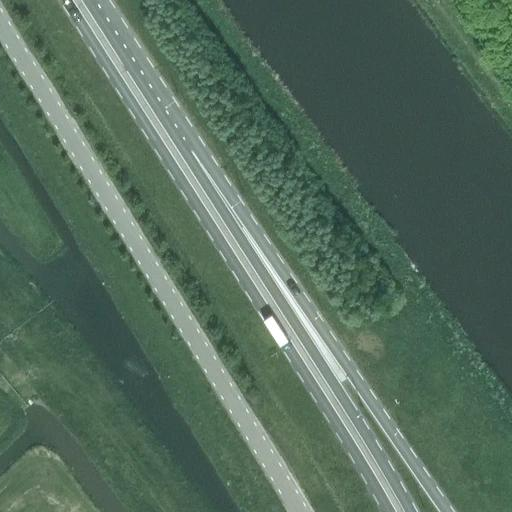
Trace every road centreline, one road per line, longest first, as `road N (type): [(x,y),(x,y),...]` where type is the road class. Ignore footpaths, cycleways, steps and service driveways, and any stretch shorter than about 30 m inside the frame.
road 1 (primary): [(66,0),(389,511)]
road 2 (unclassified): [(297,511),(0,23)]
road 3 (primary): [(447,511),(187,153)]
road 4 (primary): [(409,511),(187,153)]
road 5 (primary): [(187,153),(89,0)]
